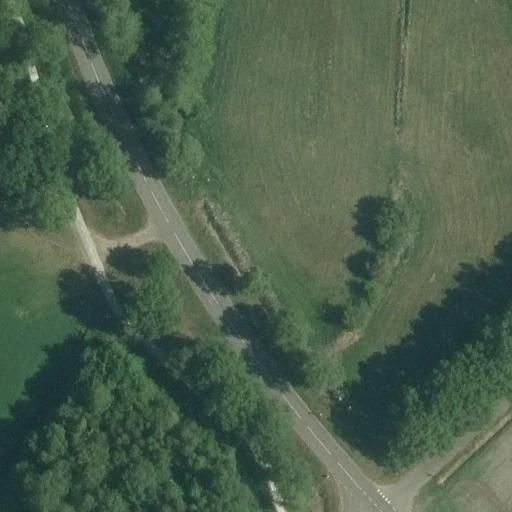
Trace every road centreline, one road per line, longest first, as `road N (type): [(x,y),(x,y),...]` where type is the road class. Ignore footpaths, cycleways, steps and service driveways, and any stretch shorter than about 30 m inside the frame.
road 1 (tertiary): [(378,511),(192,264),(139,172),(68,0)]
road 2 (track): [(170,226),(110,245),(41,160),(0,127)]
road 3 (unclassified): [(387,511),(511,393)]
